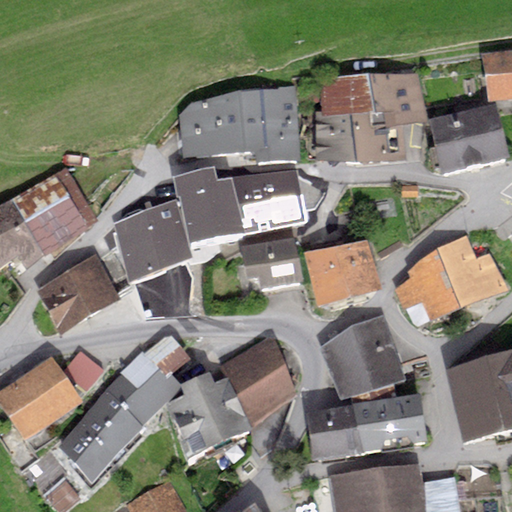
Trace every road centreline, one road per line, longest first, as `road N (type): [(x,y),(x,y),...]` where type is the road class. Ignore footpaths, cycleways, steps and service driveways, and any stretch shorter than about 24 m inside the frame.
road 1 (residential): [(6,359),(32,289),(153,178),(180,168),(423,179),(478,184),(486,193)]
road 2 (track): [(511,42),(312,66),(198,91),(155,132),(148,147),(153,178)]
road 3 (tertiary): [(302,339),(263,324),(209,326),(6,359)]
road 4 (residential): [(302,339),(365,313),(409,257),(486,193)]
road 5 (tertiary): [(231,511),(285,450),(311,378),(302,339)]
